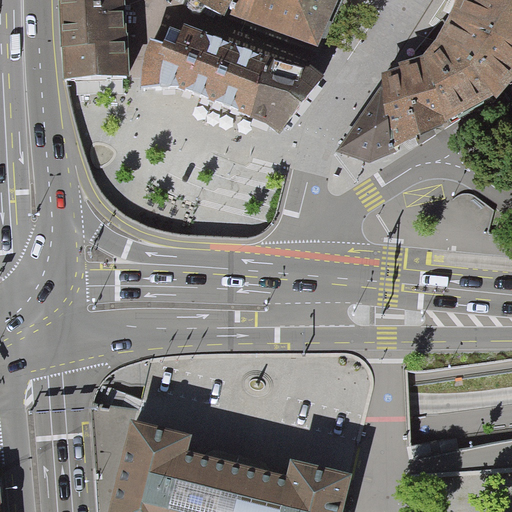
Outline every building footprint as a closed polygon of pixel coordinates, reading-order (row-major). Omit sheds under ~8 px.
[(122,0),(63,0),(67,81),(127,79),(122,0)] [(183,0),(189,3),(187,7),(194,14),(203,14),(205,9),(226,18),(228,14),(318,51),(332,17),(339,0),(183,0)] [(511,0),(460,0),(449,24),(510,48),(511,48),(511,0)] [(143,63),(142,87),(178,86),(199,95),(228,107),(251,117),(281,134),(325,76),(185,24),(181,33),(170,29),(163,42),(150,39),(143,63)] [(436,46),(482,82),(510,48),(449,24),(436,46)] [(431,52),(422,55),(439,106),(482,82),(436,46),(431,52)] [(482,82),(439,106),(446,123),(488,105),(494,102),(511,81),(511,48),(510,48),(482,82)] [(399,62),(400,66),(420,135),(446,123),(439,106),(422,55),(399,62)] [(420,135),(400,66),(385,72),(382,73),(382,84),(393,148),(409,141),(420,135)] [(365,110),(337,151),(370,162),(393,153),(393,148),(382,84),(365,110)] [(189,440),(132,425),(116,491),(110,511),(345,511),(354,481),(292,465),(288,480),(237,467),(185,454),(189,440)]
